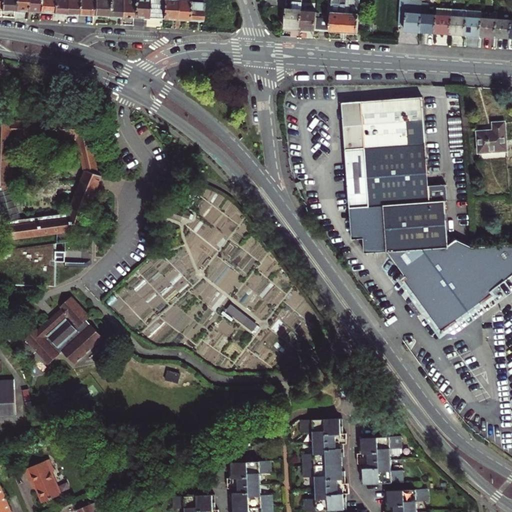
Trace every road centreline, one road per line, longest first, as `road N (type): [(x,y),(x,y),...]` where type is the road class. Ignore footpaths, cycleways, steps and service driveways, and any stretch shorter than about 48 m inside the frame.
road 1 (tertiary): [(131,92),(240,175),(430,430),(511,506)]
road 2 (tertiary): [(511,475),(444,428),(287,215)]
road 3 (residential): [(511,70),(260,53)]
road 4 (tertiary): [(287,215),(213,125),(141,76)]
road 5 (unknown): [(453,66),(460,232)]
road 6 (residential): [(287,215),(260,53)]
road 7 (tertiary): [(141,76),(94,54),(0,32)]
road 8 (tertiary): [(0,53),(131,92)]
road 9 (residential): [(260,53),(188,51),(141,76)]
